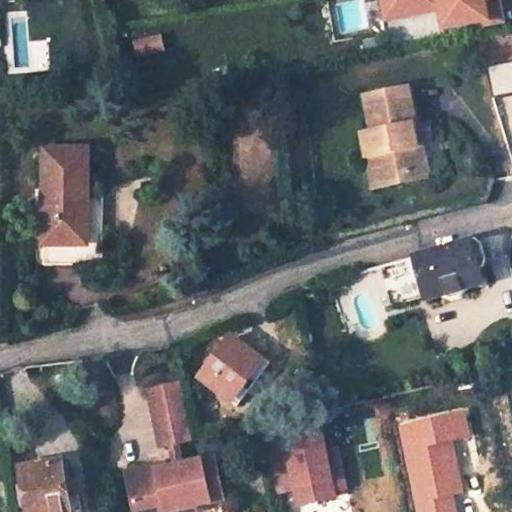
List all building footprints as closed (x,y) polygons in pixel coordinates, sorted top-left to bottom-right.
[(394,12),(392,0),(377,0),(381,21),(438,11),(436,5),(394,12)] [(436,5),(435,0),(392,0),(394,12),(436,5)] [(481,1),(484,0),(435,0),(436,5),(438,11),(441,30),(485,22),(481,1)] [(160,53),(157,41),(133,46),(136,58),(160,53)] [(384,189),(436,179),(425,122),(415,124),(408,87),(364,95),(371,132),(366,133),(371,159),(378,157),(384,189)] [(86,148),(43,148),(42,261),(100,262),(102,190),(85,190),(86,148)] [(372,191),(384,189),(378,157),(371,159),(366,160),(372,191)] [(409,260),(421,304),(474,290),(470,274),(473,269),(469,253),(463,248),(462,245),(409,260)] [(227,341),(197,378),(234,408),(264,372),(227,341)] [(191,441),(179,384),(147,390),(159,448),(169,446),(175,444),(191,441)] [(269,494),(288,490),(291,506),(326,499),(325,493),(317,455),(313,436),(259,447),(269,494)] [(173,467),(180,466),(175,444),(169,446),(173,467)] [(317,455),(325,493),(337,491),(329,453),(317,455)] [(173,467),(127,477),(134,511),(166,511),(196,506),(223,500),(214,459),(180,466),(173,467)] [(43,463),(14,468),(20,508),(26,507),(26,511),(66,511),(64,500),(76,498),(73,483),(67,484),(63,464),(44,468),(43,463)]
